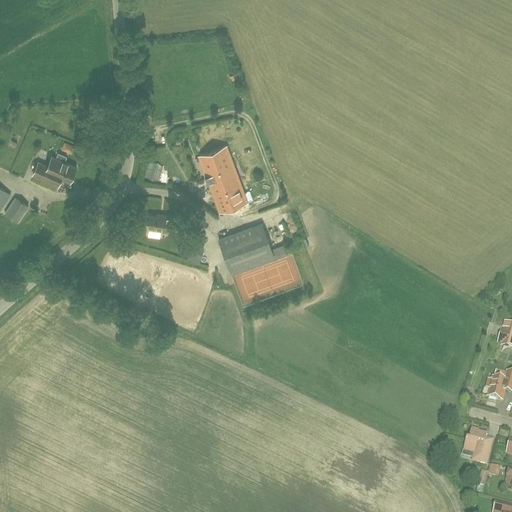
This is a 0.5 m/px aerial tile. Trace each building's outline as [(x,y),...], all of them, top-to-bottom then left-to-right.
[(200,156),(220,212),(246,202),(226,146),(200,156)] [(39,161),(33,174),(59,186),(62,178),(70,182),(76,167),(65,162),(67,157),(58,153),(56,158),(52,156),(48,165),(39,161)] [(0,187),(0,210),(11,194),(0,187)] [(16,198),(5,213),(17,222),(28,206),(16,198)] [(182,218),(158,214),(158,216),(150,215),(148,229),(170,232),(170,226),(180,228),(182,218)] [(275,257),(274,254),(276,259),(287,255),(283,245),(272,249),(263,224),(219,239),(231,273),(275,257)] [(198,262),(202,247),(189,243),(185,258),(198,262)] [(501,330),(498,343),(501,344),(501,345),(511,348),(511,324),(509,323),(503,322),(502,327),(505,328),(505,331),(501,330)] [(492,378),(492,381),(488,380),(486,388),(489,389),(487,397),(488,398),(488,400),(494,402),(494,401),(495,399),(501,401),(503,391),(511,393),(511,374),(506,373),(504,381),(492,378)] [(462,451),(473,454),(471,461),(487,465),(493,439),(486,437),(486,434),(477,432),(478,430),(471,428),(468,438),(466,437),(462,451)] [(484,487),(488,473),(481,471),(477,485),(484,487)] [(511,511),(511,505),(508,504),(508,505),(495,502),(492,511),(511,511)]
